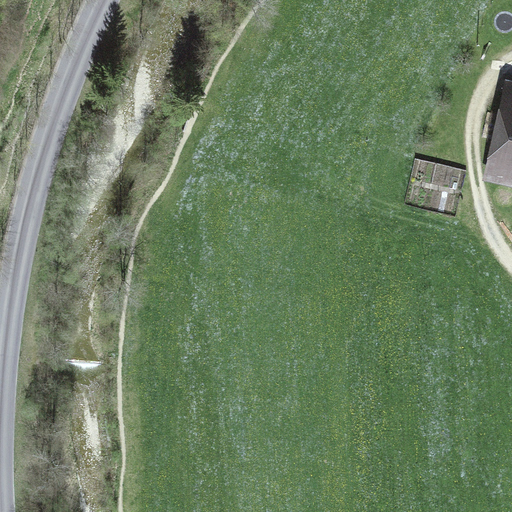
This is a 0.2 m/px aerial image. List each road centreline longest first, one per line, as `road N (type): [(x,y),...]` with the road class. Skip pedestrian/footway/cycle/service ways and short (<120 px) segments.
road 1 (tertiary): [(0,414),(32,190),(53,115),(104,0)]
road 2 (track): [(511,260),(491,232),(472,155),(483,89),(511,67)]
